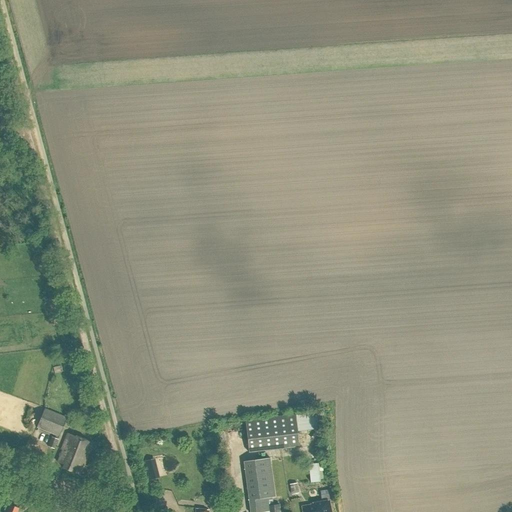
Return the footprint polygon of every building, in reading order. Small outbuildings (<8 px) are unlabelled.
[(45,408),(44,408),(36,428),(58,437),(66,417),(49,410),(50,406),(47,404),(45,408)] [(295,415),(245,421),(248,453),(298,447),(295,415)] [(63,468),(79,474),(83,466),(92,443),(68,433),(61,449),(62,450),(57,462),(64,464),(63,468)] [(47,446),(53,449),(57,439),(48,435),(47,438),(50,439),(47,446)] [(281,511),(280,505),(274,506),(267,459),(243,462),(250,511),(281,511)] [(214,487),(215,507),(225,506),(224,487),(214,487)] [(330,511),(328,501),(311,504),(311,505),(302,507),(302,511),(330,511)]
